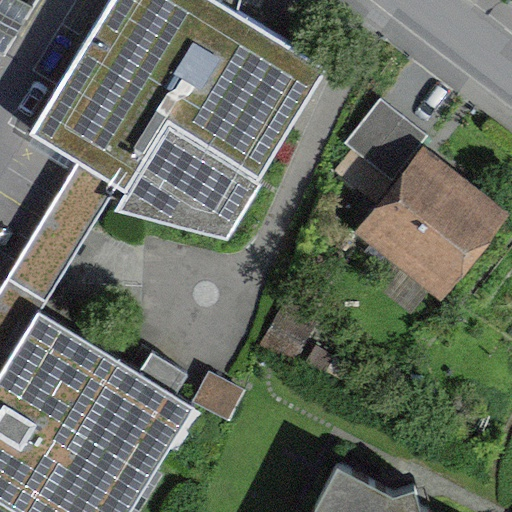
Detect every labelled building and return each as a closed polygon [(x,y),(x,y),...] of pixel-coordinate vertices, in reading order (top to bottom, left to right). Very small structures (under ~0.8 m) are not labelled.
[(225,228),(327,63),(237,8),(239,0),(108,0),(30,129),(78,158),(118,182),(128,188),(119,202),(225,228)] [(381,96),(344,141),(392,179),(428,133),(381,96)] [(78,158),(0,286),(0,312),(28,330),(41,308),(118,182),(78,158)] [(440,278),(491,214),(424,161),(374,225),(440,278)] [(290,294),(261,349),(287,363),(307,325),(296,319),(305,302),(290,294)] [(162,455),(195,401),(175,389),(187,371),(152,350),(141,368),(41,308),(28,330),(0,312),(0,511),(121,511),(158,453),(162,455)] [(435,511),(422,505),(416,482),(393,490),(337,461),(310,511),(435,511)]
